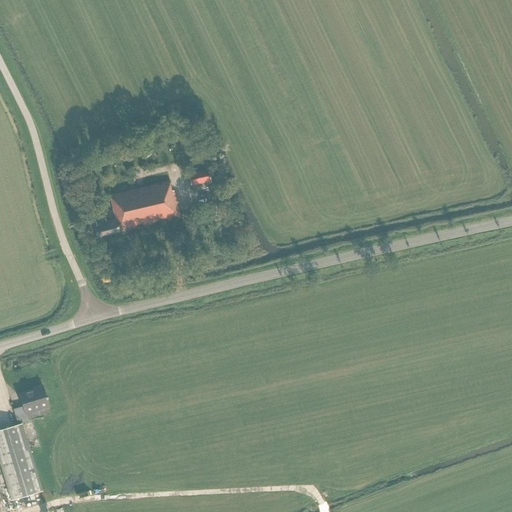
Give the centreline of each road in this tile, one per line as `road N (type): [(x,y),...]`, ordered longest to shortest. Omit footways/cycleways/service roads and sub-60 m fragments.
road 1 (tertiary): [(94,319),(511,222)]
road 2 (unclassified): [(94,319),(55,220),(31,127),(0,62)]
